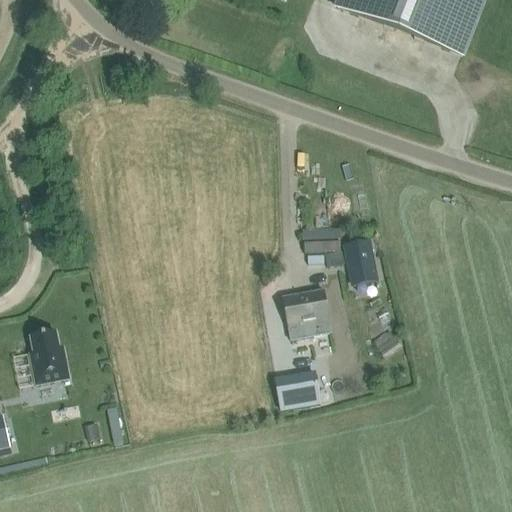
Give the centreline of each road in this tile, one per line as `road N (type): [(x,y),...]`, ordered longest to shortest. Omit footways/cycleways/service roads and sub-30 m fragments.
road 1 (unclassified): [(511,182),(198,78),(125,43),(77,0)]
road 2 (track): [(0,305),(23,289),(34,260),(14,139),(82,5)]
